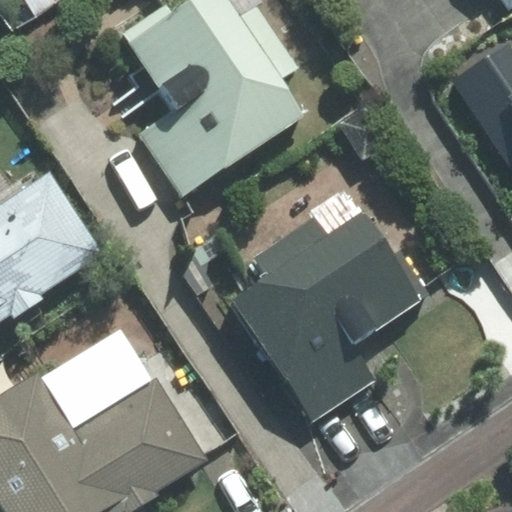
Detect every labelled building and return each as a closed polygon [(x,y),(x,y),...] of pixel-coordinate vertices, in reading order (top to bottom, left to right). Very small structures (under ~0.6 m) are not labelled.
[(200,0),(195,0),(114,55),(159,122),(130,142),(173,204),(287,127),(265,94),(291,76),(248,14),(222,31),(200,0)] [(511,0),(488,0),(498,15),(511,5),(511,0)] [(511,77),(496,54),(442,90),(511,195),(511,77)] [(0,330),(13,322),(29,311),(26,307),(92,263),(37,182),(0,207),(0,330)] [(256,288),(217,315),(303,434),(368,388),(346,356),(381,331),(407,313),(344,225),(318,243),(304,224),(242,268),(256,288)] [(19,387),(0,398),(0,511),(137,511),(146,507),(143,502),(195,470),(144,389),(55,445),(19,387)]
